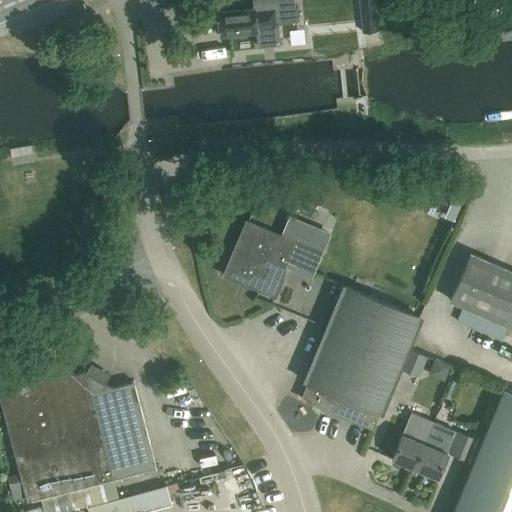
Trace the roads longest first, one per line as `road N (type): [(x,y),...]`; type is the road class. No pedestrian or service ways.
road 1 (unclassified): [(154,256),(141,185),(199,165),(264,154),(511,151)]
road 2 (unclassified): [(307,511),(252,395),(212,351),(154,256)]
road 3 (unclassified): [(0,332),(74,309),(154,256)]
